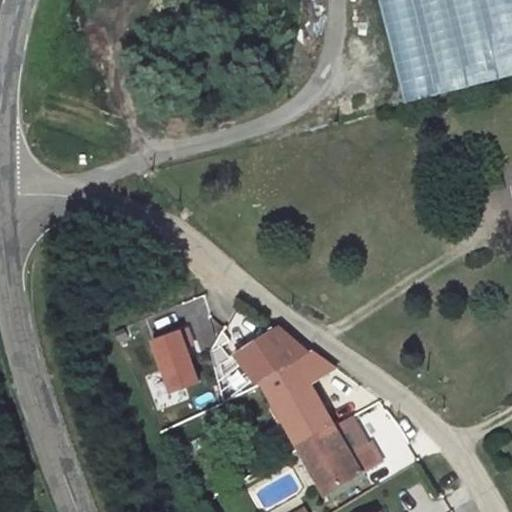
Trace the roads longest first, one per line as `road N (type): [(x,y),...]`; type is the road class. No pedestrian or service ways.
road 1 (unclassified): [(0,194),(72,195),(174,229),(383,384),(459,454),(491,511)]
road 2 (tertiary): [(0,194),(13,318),(77,511)]
